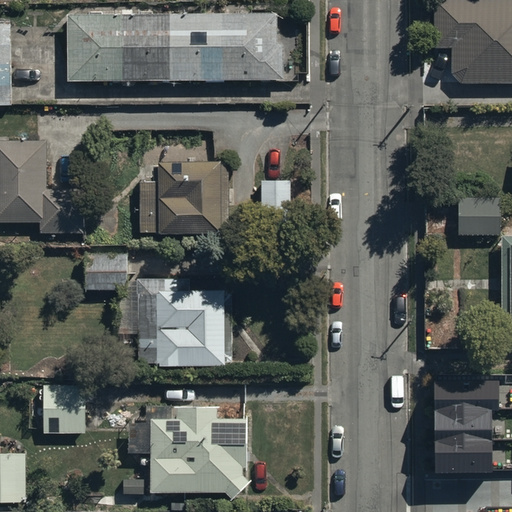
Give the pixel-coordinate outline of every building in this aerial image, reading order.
[(511,0),(433,0),(434,50),(455,50),(455,83),(511,82),(511,0)] [(67,80),(286,77),(286,13),(66,15),(67,80)] [(13,24),(0,23),(0,109),(14,109),(13,24)] [(0,223),(43,223),(43,232),(88,232),(88,191),(47,191),(47,142),(0,142),(0,223)] [(223,165),(158,166),(159,180),(141,180),(142,237),(224,236),(229,219),(229,180),(223,180),(223,165)] [(292,181),(262,181),(263,217),(292,217),(292,181)] [(458,199),(460,235),(501,234),(500,198),(458,199)] [(87,292),(129,292),(129,254),(87,254),(87,292)] [(142,361),(162,361),(162,367),(229,366),(228,293),(179,294),(179,283),(141,284),(142,361)] [(436,382),(436,471),(491,471),(491,408),(498,408),(498,382),(436,382)] [(45,394),(45,434),(86,435),(87,395),(45,394)] [(254,482),(249,478),(249,420),(218,420),(218,408),(178,408),(179,420),(149,421),(150,494),(226,493),(235,502),(243,493),(249,487),(254,482)] [(0,504),(26,504),(25,452),(0,452),(0,504)]
